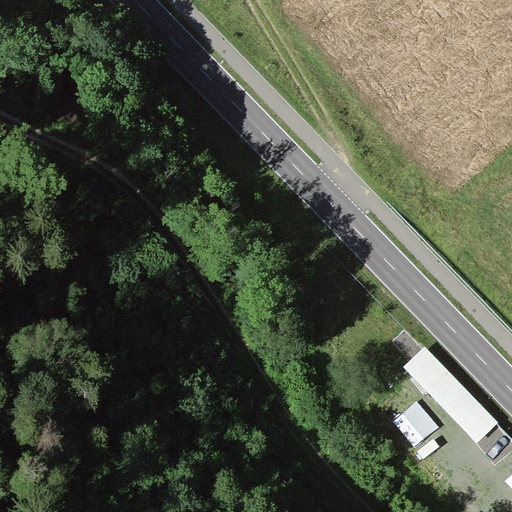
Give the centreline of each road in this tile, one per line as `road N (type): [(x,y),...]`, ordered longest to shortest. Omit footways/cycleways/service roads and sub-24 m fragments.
road 1 (track): [(370,511),(267,392),(218,306),(140,202),(0,121)]
road 2 (primary): [(136,0),(511,387)]
